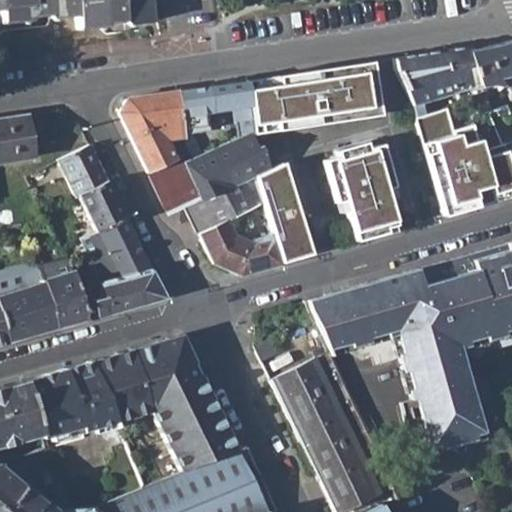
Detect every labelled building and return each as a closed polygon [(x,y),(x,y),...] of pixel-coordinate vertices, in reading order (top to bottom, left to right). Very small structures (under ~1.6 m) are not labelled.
[(0,0),(0,9),(2,22),(27,19),(30,15),(49,13),(54,17),(79,16),(81,30),(104,28),(108,23),(123,22),(128,27),(156,24),(154,0),(0,0)] [(496,74),(497,77),(511,72),(511,38),(469,48),(467,45),(392,57),(403,113),(414,112),(412,100),(444,95),(445,106),(472,102),(469,93),(487,92),(495,91),(489,77),(496,74)] [(367,61),(309,70),(311,77),(368,68),(367,61)] [(245,120),(246,125),(271,122),(273,130),(366,115),(365,101),(373,100),(368,68),(311,77),(309,70),(262,78),(263,84),(241,87),(245,120)] [(511,72),(497,77),(503,90),(511,108),(511,72)] [(262,78),(241,81),(241,87),(263,84),(262,78)] [(241,81),(174,91),(180,133),(190,131),(203,128),(202,125),(205,125),(203,115),(206,115),(206,110),(231,106),(232,121),(235,121),(245,120),(241,87),(241,81)] [(145,175),(173,161),(162,137),(180,133),(174,91),(121,100),(116,116),(145,175)] [(477,113),(494,107),(487,92),(469,93),(472,102),(477,113)] [(0,118),(0,162),(30,158),(28,149),(56,144),(52,110),(0,118)] [(443,110),(411,120),(438,214),(451,211),(452,215),(511,197),(511,142),(478,153),(470,126),(452,132),(449,132),(443,110)] [(245,120),(235,121),(237,136),(247,132),(246,125),(245,120)] [(190,156),(200,152),(190,131),(180,133),(189,153),(190,156)] [(183,206),(196,234),(223,221),(245,210),(257,203),(249,173),(266,164),(262,153),(247,132),(237,136),(200,152),(190,156),(189,153),(173,161),(145,175),(164,214),(183,206)] [(362,144),(347,148),(349,154),(363,150),(362,144)] [(55,161),(72,197),(75,196),(104,181),(87,145),(55,161)] [(328,161),(319,163),(332,205),(340,203),(352,243),(383,235),(381,230),(390,227),(392,227),(384,201),(382,191),(388,188),(390,188),(377,146),(363,150),(349,154),(347,148),(332,152),(334,159),(328,161)] [(267,169),(266,164),(249,173),(257,203),(264,227),(268,241),(275,266),(278,265),(293,260),(292,255),(306,251),(279,164),(267,169)] [(75,196),(91,232),(122,217),(104,181),(75,196)] [(391,199),(388,188),(382,191),(384,201),(391,199)] [(257,203),(245,210),(254,232),(264,227),(257,203)] [(82,258),(93,279),(145,266),(122,217),(91,232),(75,239),(82,258)] [(230,235),(223,221),(196,234),(210,263),(239,276),(259,270),(275,266),(268,241),(252,246),(230,235)] [(511,239),(357,285),(360,290),(332,298),(330,293),(321,295),(300,302),(306,318),(323,352),(336,349),(389,333),(424,450),(478,434),(453,345),(511,327),(511,239)] [(292,255),(293,260),(308,256),(306,251),(292,255)] [(54,328),(39,280),(33,260),(0,269),(0,323),(5,341),(54,328)] [(99,296),(88,300),(94,316),(160,297),(145,266),(93,279),(99,296)] [(39,280),(54,328),(85,319),(79,302),(70,271),(39,280)] [(357,285),(330,293),(332,298),(360,290),(357,285)] [(88,300),(79,302),(85,319),(94,316),(88,300)] [(146,345),(91,363),(112,419),(114,424),(148,411),(179,471),(232,449),(177,335),(146,345)] [(342,511),(388,488),(323,352),(267,380),(331,511),(342,511)] [(34,434),(35,438),(73,429),(73,433),(78,432),(114,424),(112,419),(91,363),(21,382),(34,434)] [(0,443),(34,434),(21,382),(0,387),(0,443)] [(262,511),(232,449),(179,471),(90,508),(50,511),(49,511),(262,511)] [(49,511),(50,511),(0,470),(0,511),(49,511)]
